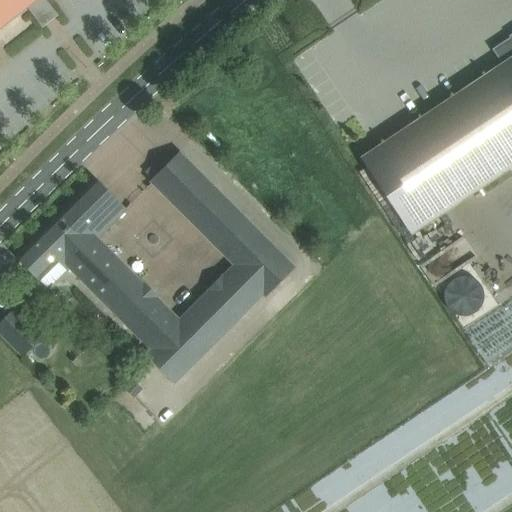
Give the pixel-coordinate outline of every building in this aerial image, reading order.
[(0,0),(0,28),(35,0),(0,0)] [(507,66),(365,160),(410,228),(511,160),(511,38),(496,49),(507,66)] [(69,267),(80,278),(150,348),(145,353),(174,383),(263,295),(265,297),(296,267),(180,150),(149,181),(233,265),(179,318),(143,281),(141,283),(108,250),(92,266),(81,255),(127,210),(96,179),(16,258),(39,280),(58,261),(66,269),(69,267)] [(444,291),(444,295),(444,298),(445,301),(445,303),(447,306),(449,309),(451,311),(452,312),(454,313),(456,314),(458,315),(460,315),(462,316),(464,316),(466,316),(469,315),(471,314),(473,313),(475,312),(477,311),(479,309),(480,308),(481,306),(482,304),(483,301),(484,299),(484,297),(484,295),(484,293),(483,291),(482,288),(481,286),(480,284),(479,283),(477,281),(475,279),(474,278),(472,277),(470,277),(468,276),(466,276),(464,276),(462,276),(460,276),(458,277),(457,277),(455,278),(454,279),(452,280),(451,281),(449,282),(448,284),(447,285),(446,288),(445,289),(444,291)] [(15,308),(0,322),(0,332),(23,356),(43,336),(15,308)]
